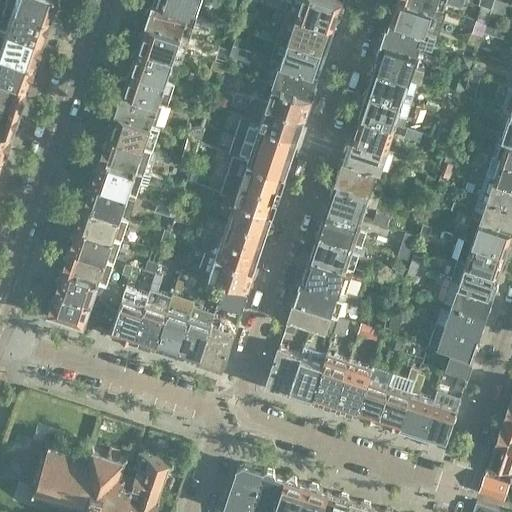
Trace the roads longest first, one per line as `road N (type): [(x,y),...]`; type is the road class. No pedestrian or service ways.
road 1 (residential): [(232,396),(367,0)]
road 2 (tertiary): [(104,0),(6,337)]
road 3 (residential): [(454,489),(246,417)]
road 4 (residential): [(212,405),(6,337)]
road 5 (residential): [(454,489),(511,319)]
